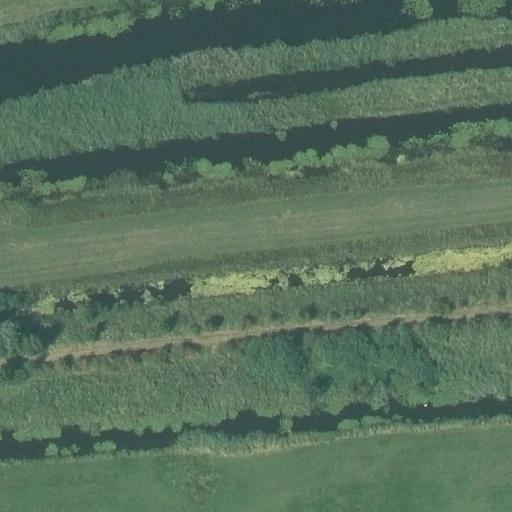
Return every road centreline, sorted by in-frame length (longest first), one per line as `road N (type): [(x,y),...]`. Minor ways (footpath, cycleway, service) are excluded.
road 1 (track): [(0,266),(511,206)]
road 2 (track): [(511,311),(0,366)]
